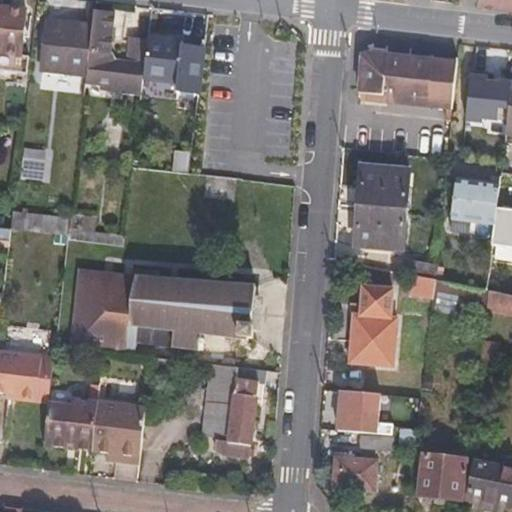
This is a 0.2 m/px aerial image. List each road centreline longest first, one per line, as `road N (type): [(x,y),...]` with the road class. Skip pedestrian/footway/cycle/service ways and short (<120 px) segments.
road 1 (residential): [(293,511),(323,175)]
road 2 (residential): [(232,511),(0,484)]
road 3 (residential): [(511,30),(333,11)]
road 4 (residential): [(323,175),(333,11)]
